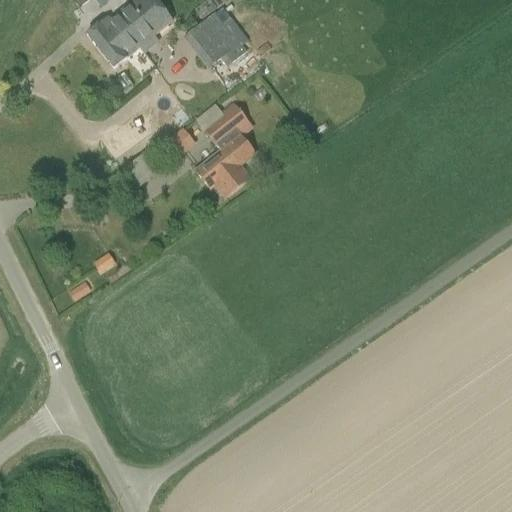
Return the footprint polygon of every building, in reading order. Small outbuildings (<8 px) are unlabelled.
[(71,0),(79,10),(90,0),(92,0),(101,11),(114,0),(71,0)] [(153,0),(136,0),(116,15),(131,36),(131,38),(140,50),(173,25),(153,0)] [(114,70),(140,50),(131,38),(131,36),(116,15),(88,37),(114,70)] [(231,54),(206,22),(183,41),(208,72),(231,54)] [(149,139),(183,110),(173,98),(138,127),(149,139)] [(255,157),(241,140),(253,130),(233,104),(221,113),(216,106),(195,122),(221,154),(195,174),(210,192),(216,188),(226,201),(249,182),(239,169),(255,157)] [(183,133),(164,149),(174,162),(194,147),(183,133)] [(126,268),(115,252),(93,266),(104,282),(126,268)]
